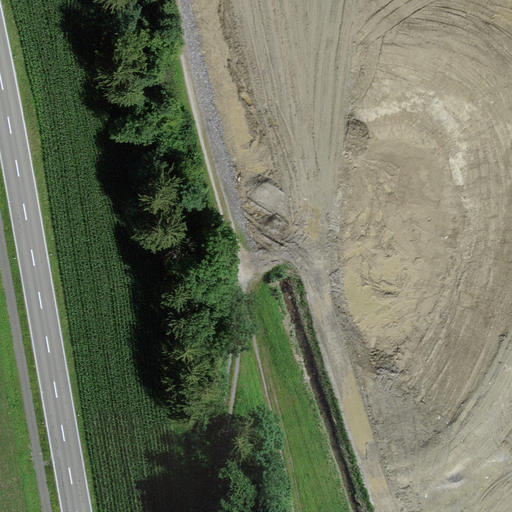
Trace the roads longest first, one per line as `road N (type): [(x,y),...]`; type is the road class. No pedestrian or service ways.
road 1 (track): [(180,0),(241,305),(219,402),(220,511)]
road 2 (secondary): [(0,73),(76,511)]
road 3 (track): [(241,305),(263,264),(511,48)]
